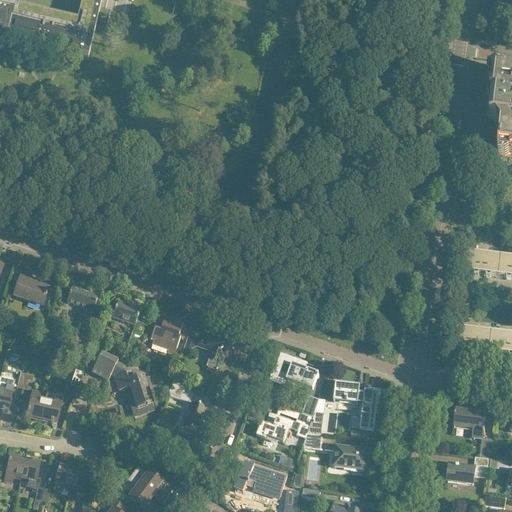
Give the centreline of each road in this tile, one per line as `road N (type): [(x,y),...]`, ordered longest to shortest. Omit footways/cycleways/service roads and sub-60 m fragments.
road 1 (unclassified): [(422,377),(461,53)]
road 2 (residential): [(267,329),(0,232)]
road 3 (residential): [(179,511),(233,422),(267,329)]
road 4 (residential): [(422,377),(267,329)]
road 5 (unclassified): [(397,511),(422,377)]
road 6 (residential): [(511,326),(464,318),(468,286),(511,293)]
